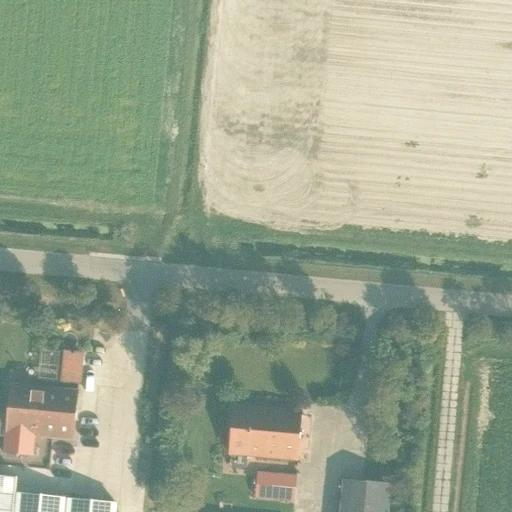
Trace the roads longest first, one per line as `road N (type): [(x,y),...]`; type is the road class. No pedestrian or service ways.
road 1 (unclassified): [(511,314),(0,267)]
road 2 (track): [(141,511),(162,282)]
